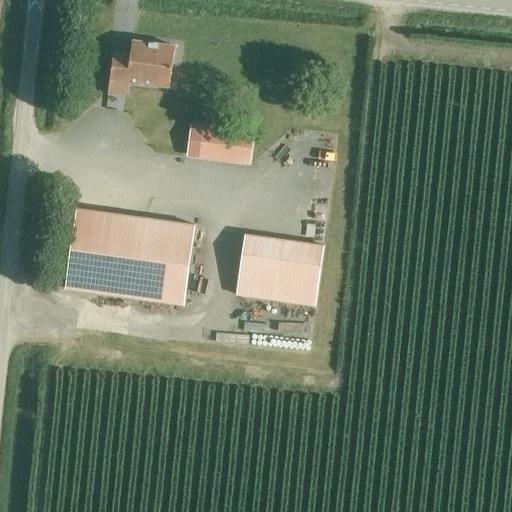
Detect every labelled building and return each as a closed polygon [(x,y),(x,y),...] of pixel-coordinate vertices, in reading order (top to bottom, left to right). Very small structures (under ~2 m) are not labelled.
[(114,53),(110,80),(170,88),(175,46),(133,41),(131,55),(114,53)] [(224,129),(220,163),(251,167),(255,133),(224,129)] [(77,209),(66,289),(185,305),(196,226),(77,209)] [(245,235),(237,295),(316,306),(325,247),(245,235)] [(118,326),(118,311),(129,311),(129,298),(90,298),(89,326),(118,326)]
